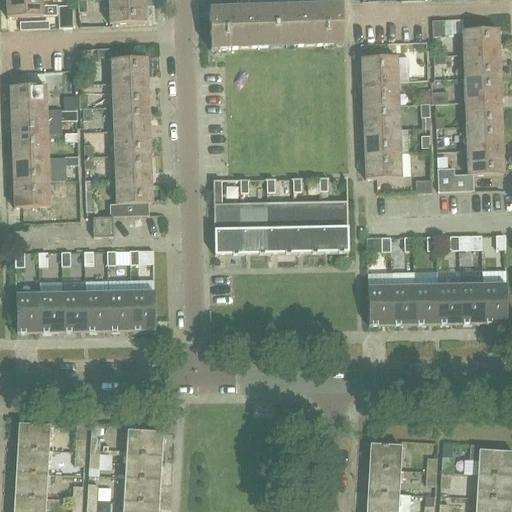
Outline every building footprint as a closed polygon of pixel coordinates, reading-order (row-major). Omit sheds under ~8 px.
[(40,0),(5,0),(6,20),(41,19),(57,18),(56,8),(41,8),(40,0)] [(86,1),(78,2),(79,15),(87,15),(86,1)] [(145,26),(144,1),(108,3),(109,27),(145,26)] [(301,8),(274,9),(275,50),(342,47),(340,6),(312,7),(312,1),(301,1),(301,8)] [(235,3),(235,10),(207,11),(209,52),(275,50),(274,9),(247,10),(247,2),(235,3)] [(444,22),(431,23),(432,39),(444,38),(444,36),(444,22)] [(19,24),(19,32),(42,31),(41,23),(19,24)] [(461,33),(461,35),(462,57),(497,56),(496,32),(461,33)] [(110,50),(97,51),(97,60),(110,59),(110,50)] [(497,56),(462,57),(463,81),(498,80),(497,56)] [(432,58),(433,67),(446,66),(446,57),(432,58)] [(359,61),(360,85),(396,84),(395,60),(359,61)] [(111,87),(147,86),(146,61),(110,63),(111,87)] [(463,81),(463,106),(499,104),(498,80),(463,81)] [(396,84),(360,85),(361,110),(397,108),(396,84)] [(111,87),(112,111),(148,110),(147,86),(111,87)] [(10,114),(45,112),(44,89),(44,88),(43,88),(9,89),(10,114)] [(429,92),(419,92),(419,106),(430,106),(429,92)] [(430,94),(431,107),(447,107),(447,94),(430,94)] [(86,97),(78,98),(78,110),(87,110),(86,97)] [(499,104),(463,106),(464,130),(500,128),(499,104)] [(420,120),(428,120),(428,106),(419,107),(420,120)] [(361,110),(362,134),(398,133),(397,108),(361,110)] [(91,110),(81,111),(82,123),(91,123),(91,110)] [(112,111),(113,135),(148,134),(148,110),(112,111)] [(10,114),(11,138),(46,137),(45,112),(10,114)] [(76,123),(76,112),(60,113),(60,123),(76,123)] [(464,130),(465,154),(501,153),(500,128),(464,130)] [(362,134),(363,158),(399,157),(398,133),(362,134)] [(114,159),(149,158),(148,134),(113,135),(114,159)] [(76,144),(76,135),(63,135),(64,144),(76,144)] [(11,138),(11,163),(47,161),(46,137),(11,138)] [(421,151),(429,151),(429,139),(420,139),(421,151)] [(83,147),(83,160),(92,160),(92,147),(83,147)] [(502,177),(501,153),(465,154),(466,178),(454,178),(454,171),(436,172),(437,194),(473,193),(472,178),(502,177)] [(363,182),(400,181),(399,157),(363,158),(363,182)] [(114,159),(115,183),(150,182),(149,158),(114,159)] [(77,160),(47,161),(11,163),(12,187),(48,185),(48,184),(65,183),(65,168),(77,168),(77,160)] [(93,171),(92,160),(83,160),(83,172),(93,171)] [(319,180),(319,194),(327,193),(327,181),(327,180),(319,180)] [(266,182),(266,195),(275,195),(274,181),(266,182)] [(292,181),(292,194),(301,194),(301,181),(292,181)] [(151,206),(150,182),(115,183),(116,207),(151,206)] [(240,182),(240,195),(248,195),(248,182),(240,182)] [(212,183),(212,196),(221,196),(221,183),(222,183),(212,183)] [(415,183),(415,195),(430,195),(430,183),(415,183)] [(49,210),(48,185),(12,187),(13,211),(49,210)] [(347,203),(319,204),(320,255),(348,255),(347,203)] [(320,255),(319,204),(293,205),(294,256),(320,255)] [(267,205),(240,206),(241,257),(268,256),(267,205)] [(293,205),(267,205),(268,256),(294,256),(293,205)] [(214,258),(241,257),(240,206),(213,206),(214,258)] [(112,220),(109,220),(91,221),(92,241),(113,240),(112,220)] [(481,238),(472,238),(472,252),(481,252),(481,238)] [(504,238),(495,238),(495,252),(504,252),(504,238)] [(435,239),(426,239),(426,253),(435,253),(435,239)] [(458,239),(449,239),(449,253),(458,252),(458,239)] [(381,240),(381,254),(390,254),(389,240),(381,240)] [(412,240),(403,240),(404,254),(413,254),(412,240)] [(138,253),(129,253),(129,267),(138,267),(138,253)] [(92,254),(83,254),(84,268),(92,268),(92,254)] [(115,254),(106,254),(107,268),(115,268),(115,254)] [(47,255),(38,255),(38,269),(47,269),(47,255)] [(69,255),(61,255),(61,269),(70,269),(69,255)] [(14,256),(14,270),(24,270),(23,256),(14,256)] [(153,282),(130,283),(130,295),(131,333),(154,333),(153,294),(153,282)] [(107,283),(84,284),(85,296),(86,334),(108,333),(107,295),(107,283)] [(130,283),(107,283),(107,295),(108,333),(131,333),(130,295),(130,283)] [(38,285),(38,297),(39,335),(62,334),(62,296),(61,284),(38,285)] [(84,284),(61,284),(62,296),(62,334),(86,334),(85,296),(84,284)] [(482,287),(459,288),(460,326),(483,326),(482,287)] [(482,287),(483,326),(506,325),(505,287),(482,287)] [(437,288),(413,289),(414,327),(437,326),(437,288)] [(437,288),(437,326),(460,326),(459,288),(437,288)] [(368,328),(391,327),(390,289),(367,290),(368,328)] [(413,289),(390,289),(391,327),(414,327),(413,289)] [(38,297),(15,297),(16,335),(39,335),(38,297)] [(76,425),(74,454),(84,455),(86,426),(76,425)] [(91,426),(90,441),(99,442),(100,426),(91,426)] [(17,427),(16,451),(47,453),(48,428),(17,427)] [(125,457),(159,459),(160,435),(126,433),(125,457)] [(90,441),(89,456),(98,456),(99,442),(90,441)] [(468,462),(477,463),(476,477),(511,479),(511,455),(479,453),(480,447),(469,446),(468,462)] [(368,447),(367,472),(398,474),(399,449),(368,447)] [(16,451),(15,475),(45,477),(47,453),(16,451)] [(84,455),(74,454),(73,468),(83,469),(84,455)] [(97,471),(98,456),(89,456),(88,470),(97,471)] [(125,457),(123,481),(158,483),(159,459),(125,457)] [(441,459),(440,475),(450,475),(451,460),(441,459)] [(426,460),(425,476),(435,476),(436,461),(426,460)] [(397,498),(398,474),(367,472),(365,496),(397,498)] [(13,499),(44,501),(45,477),(15,475),(13,499)] [(449,491),(450,475),(440,475),(439,490),(449,491)] [(434,489),(435,476),(425,476),(425,488),(434,489)] [(476,477),(475,500),(509,503),(511,479),(476,477)] [(123,481),(122,504),(156,507),(158,483),(123,481)] [(86,486),(86,503),(96,503),(97,487),(86,486)] [(72,489),(71,502),(82,503),(83,489),(72,489)] [(365,496),(364,511),(395,511),(397,498),(365,496)] [(13,499),(12,511),(43,511),(44,501),(13,499)] [(475,500),(474,511),(508,511),(509,503),(475,500)] [(81,511),(82,503),(71,502),(70,511),(81,511)] [(86,503),(85,511),(95,511),(96,511),(96,503),(86,503)]
